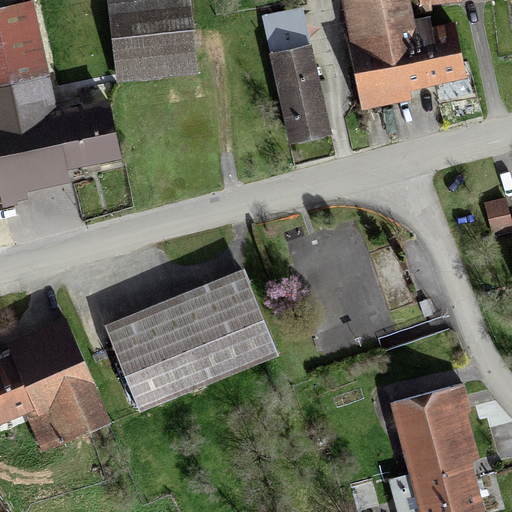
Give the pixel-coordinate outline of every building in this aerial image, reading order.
[(36,0),(10,0),(0,2),(0,187),(0,189),(73,174),(70,160),(125,149),(114,96),(59,107),(36,0)] [(188,0),(116,0),(123,76),(195,70),(188,0)] [(411,0),(348,0),(368,104),(429,92),(427,83),(418,36),(411,0)] [(418,36),(427,83),(468,75),(459,28),(418,36)] [(313,42),(275,50),(294,135),(331,127),(313,42)] [(511,222),(505,198),(483,203),(491,234),(511,228),(511,222)] [(243,272),(112,324),(143,402),(274,351),(243,272)] [(108,413),(69,319),(16,341),(20,353),(43,407),(32,412),(44,439),(108,413)] [(43,407),(20,353),(0,361),(0,410),(5,423),(32,412),(43,407)] [(456,383),(396,399),(426,511),(454,511),(478,506),(464,452),(473,450),(456,383)]
